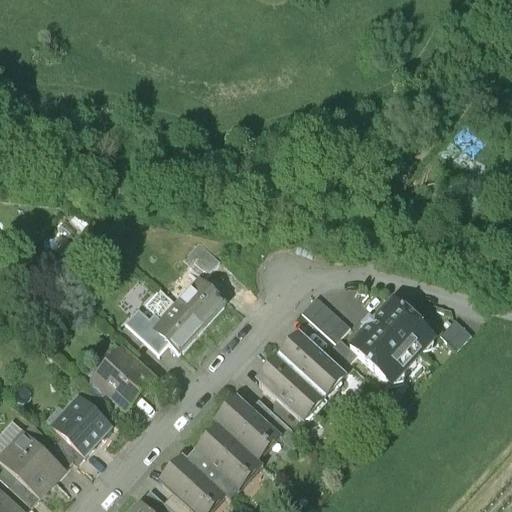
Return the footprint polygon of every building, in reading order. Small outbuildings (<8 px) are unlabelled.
[(72,252),(61,242),(51,255),(62,264),(72,252)] [(183,264),(203,283),(219,265),(199,246),(183,264)] [(0,248),(0,266),(9,261),(0,248)] [(176,310),(202,333),(225,308),(200,285),(176,310)] [(179,359),(202,333),(176,310),(161,297),(146,313),(155,320),(150,326),(138,316),(125,331),(126,331),(144,347),(159,361),(169,350),(179,359)] [(316,301),(301,317),(335,348),(339,344),(350,332),(316,301)] [(368,333),(350,353),(357,360),(386,386),(398,373),(403,377),(423,356),(418,351),(430,338),(394,305),(376,324),(369,318),(360,326),(368,333)] [(455,325),(439,341),(456,356),(471,340),(455,325)] [(135,356),(144,347),(126,331),(118,339),(135,356)] [(281,365),(322,403),(332,391),(333,392),(338,392),(342,388),(341,384),(340,383),(343,380),(344,379),(326,363),(302,341),(281,365)] [(334,354),(349,368),(357,360),(350,353),(339,344),(335,348),(332,352),(334,354)] [(334,354),(326,363),(344,379),(343,380),(344,382),(353,372),(349,368),(334,354)] [(93,386),(126,416),(154,386),(121,356),(93,386)] [(259,388),(283,410),(300,426),(301,425),(303,423),(304,424),(308,424),(313,419),(312,415),(311,414),(322,403),(281,365),(259,388)] [(62,441),(84,462),(110,434),(78,404),(65,419),(68,421),(55,435),(62,441)] [(222,434),(258,468),(281,444),(277,440),(278,438),(251,413),(241,404),(217,430),(222,434)] [(281,444),(293,455),(303,445),(294,437),(275,419),(259,405),(251,413),(278,438),(277,440),(281,444)] [(275,419),(294,437),(303,427),(301,425),(300,426),(283,410),(275,419)] [(39,505),(65,477),(42,456),(13,428),(0,441),(0,468),(4,473),(39,505)] [(227,502),(231,506),(263,473),(258,468),(222,434),(198,460),(203,464),(195,473),(227,502)] [(76,471),(84,462),(62,441),(54,450),(73,468),(76,471)] [(65,477),(73,468),(54,450),(51,447),(42,456),(65,477)] [(217,511),(227,502),(195,473),(186,465),(163,490),(172,499),(186,511),(217,511)] [(0,477),(0,484),(29,511),(31,511),(39,505),(4,473),(0,477)] [(29,511),(0,484),(0,501),(12,511),(29,511)] [(153,498),(142,509),(144,511),(168,511),(164,508),(153,498)] [(168,511),(186,511),(172,499),(164,508),(168,511)] [(0,511),(12,511),(0,501),(0,511)]
